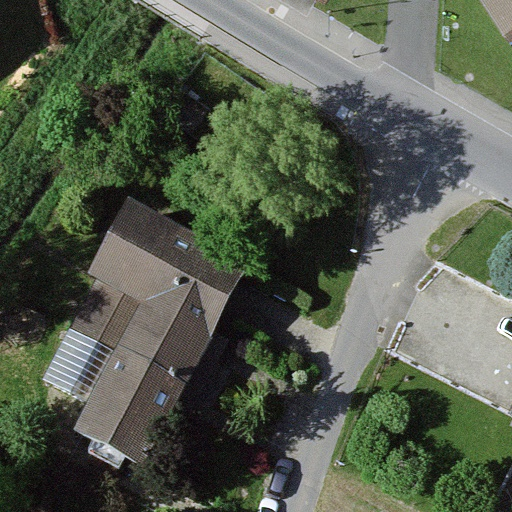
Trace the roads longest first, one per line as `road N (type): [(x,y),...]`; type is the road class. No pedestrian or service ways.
road 1 (unclassified): [(426,129),(302,511)]
road 2 (tertiary): [(399,114),(211,0)]
